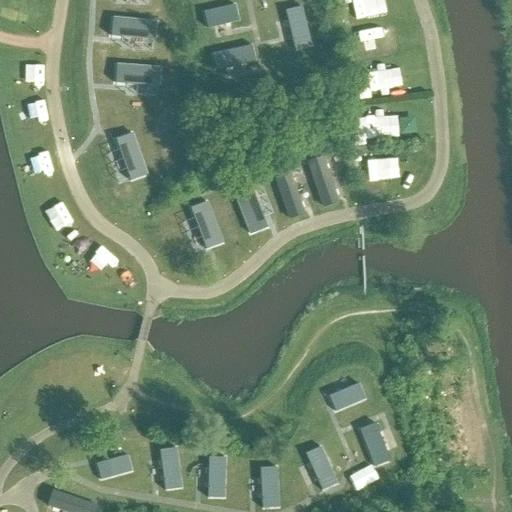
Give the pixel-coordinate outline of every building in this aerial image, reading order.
[(301,8),(285,12),(287,23),(291,38),(292,42),(294,51),(311,47),(301,8)] [(235,9),(204,16),(207,33),(213,31),(226,28),(230,27),(239,25),(235,9)] [(110,39),(154,43),(156,25),(112,21),(110,39)] [(252,49),(212,58),(216,75),(227,73),(240,69),(243,69),(255,66),(252,49)] [(115,67),(113,86),(157,89),(159,70),(115,67)] [(114,142),(129,184),(147,178),(132,136),(114,142)] [(323,157),(316,160),(307,163),(322,208),(338,203),(323,157)] [(288,170),(280,173),(273,175),(289,220),(304,215),(288,170)] [(251,189),(233,196),(249,238),(267,231),(251,189)] [(207,205),(189,212),(204,254),(222,247),(207,205)] [(71,403),(115,399),(112,354),(68,357),(71,403)] [(358,386),(328,398),(335,414),(364,401),(358,386)] [(375,425),(359,431),(368,455),(370,459),(374,469),(389,462),(375,425)] [(320,449),(305,456),(309,465),(314,475),(321,492),(337,485),(331,472),(326,461),(320,449)] [(176,450),(159,452),(159,456),(164,492),(181,490),(177,457),(176,450)] [(127,457),(96,466),(96,468),(100,482),(131,473),(127,458),(127,457)] [(208,462),(207,499),(224,500),(225,466),(225,460),(208,459),(208,462)] [(276,469),(259,470),(259,472),(262,510),(279,509),(277,475),(276,469)] [(52,492),(46,508),(58,511),(96,511),(98,508),(77,501),(52,492)]
